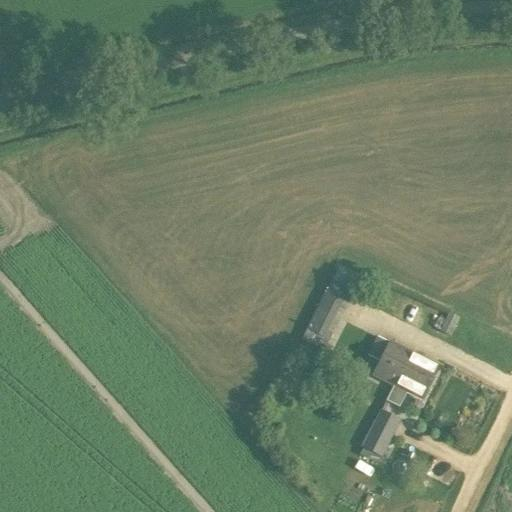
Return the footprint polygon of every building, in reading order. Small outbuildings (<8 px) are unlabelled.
[(322,352),(354,290),(331,278),(305,329),(306,330),(300,341),(322,352)] [(448,314),(439,332),(450,337),(459,319),(448,314)] [(394,385),(411,351),(390,341),(389,342),(378,337),(369,355),(380,360),(373,375),(394,385)] [(411,351),(394,385),(421,399),(438,365),(411,351)] [(381,458),(393,436),(372,425),(360,449),(362,450),(359,455),(376,464),(379,457),(381,458)]
